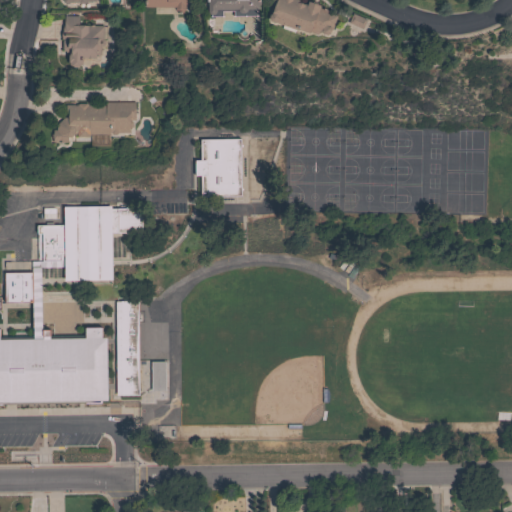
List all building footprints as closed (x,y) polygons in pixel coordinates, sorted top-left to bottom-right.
[(145,7),(145,0),(187,0),(187,6),(184,6),(184,9),(182,12),(176,12),(174,9),(174,7),(145,7)] [(208,0),(259,0),(259,8),(256,8),(257,15),(233,15),(233,11),(222,11),(222,16),(211,16),(211,14),(209,13),(208,11),(208,0)] [(327,35),(323,33),(322,31),(316,34),(310,32),(310,33),(297,28),(297,30),(295,29),(294,32),(282,28),(283,25),(275,22),(274,22),(271,21),(269,18),(270,14),(272,13),(276,4),(269,1),(269,0),(299,0),(298,1),(307,5),(308,1),(320,6),(320,7),(330,11),(329,13),(337,16),(330,34),(327,35)] [(348,22),(352,13),(366,19),(362,29),(348,22)] [(78,16),(78,25),(103,26),(106,26),(106,39),(104,38),(104,40),(105,40),(105,45),(103,47),(100,47),(100,50),(101,50),(101,55),(98,58),(97,57),(96,57),(96,58),(83,58),(82,66),(70,65),(70,63),(69,62),(69,54),(67,54),(62,48),(62,39),(61,39),(61,30),(62,30),(62,23),(64,23),(64,16),(78,16)] [(65,105),(77,104),(77,103),(88,103),(88,105),(105,104),(105,102),(134,101),(135,119),(130,119),(132,121),(132,126),(129,129),(130,132),(117,132),(116,134),(112,134),(111,132),(110,132),(110,134),(100,134),(100,139),(92,139),(92,134),(90,136),(85,137),(83,134),(81,134),(81,135),(76,135),(76,134),(73,134),(71,136),(68,137),(68,141),(53,142),(53,138),(51,138),(51,134),(53,134),(53,130),(56,130),(56,124),(64,117),(68,117),(68,112),(65,112),(65,105)] [(233,208),(193,208),(193,188),(187,188),(187,172),(193,172),(192,152),(232,151),(233,208)] [(0,351),(26,351),(25,314),(0,314),(0,284),(24,284),(24,273),(30,273),(29,237),(38,237),(38,235),(45,234),(45,237),(56,237),(56,219),(103,218),(103,220),(133,220),(134,244),(104,245),(105,292),(57,293),(57,279),(34,280),(35,351),(78,350),(77,340),(94,339),(94,350),(99,350),(99,351),(108,351),(108,314),(130,313),(131,407),(108,407),(107,356),(99,356),(100,412),(93,413),(93,415),(0,416),(0,351)] [(164,355),(149,355),(149,326),(164,326),(164,355)] [(150,361),(165,361),(165,390),(151,390),(150,361)]
